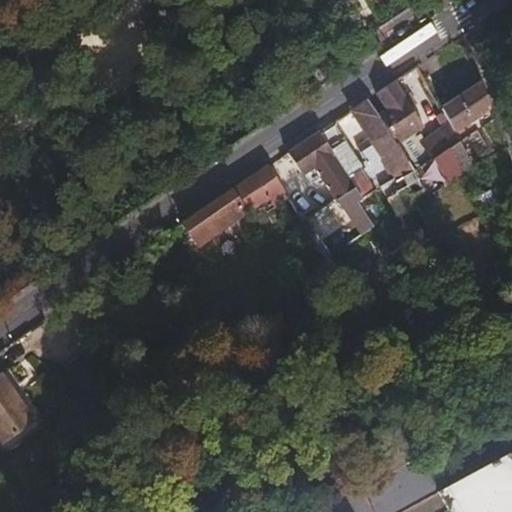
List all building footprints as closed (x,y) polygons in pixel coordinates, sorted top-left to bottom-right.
[(420,127),(401,99),(406,95),(394,79),(374,92),(386,108),(376,115),(396,144),(420,127)] [(487,109),(475,88),(439,110),(447,125),(451,131),(487,109)] [(396,144),(376,115),(365,99),(348,111),(359,127),(369,143),(358,151),(366,164),(378,155),(384,151),(401,177),(414,170),(404,155),(396,144)] [(342,139),(359,127),(348,111),(331,122),(342,139)] [(342,139),(331,122),(318,131),(346,174),(360,166),(342,139)] [(417,175),(450,149),(458,142),(451,131),(447,125),(404,155),(414,170),(417,175)] [(346,174),(318,131),(287,153),(302,175),(305,173),(304,172),(318,163),(322,171),(338,197),(354,186),(346,174)] [(472,166),(460,140),(458,142),(450,149),(460,172),(472,166)] [(401,177),(384,151),(378,155),(391,173),(395,181),(401,177)] [(308,180),(322,171),(318,163),(304,172),(305,173),(308,180)] [(283,189),(269,165),(183,221),(199,245),(272,195),(277,202),(287,195),(283,189)] [(310,207),(295,181),(283,189),(287,195),(298,215),(310,207)] [(496,200),(491,189),(471,197),(476,208),(496,200)] [(0,371),(0,440),(3,445),(36,422),(0,371)] [(511,511),(511,451),(444,488),(456,511),(511,511)]
